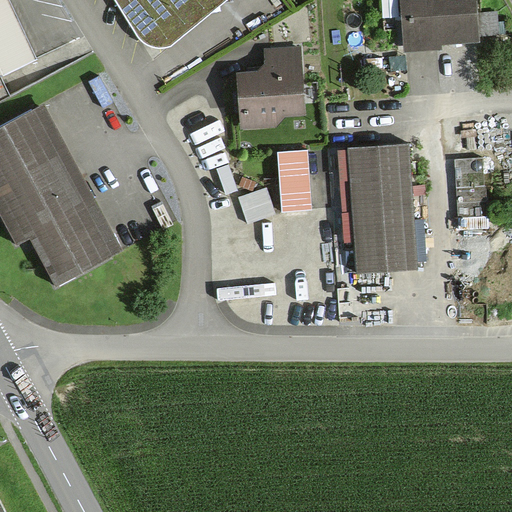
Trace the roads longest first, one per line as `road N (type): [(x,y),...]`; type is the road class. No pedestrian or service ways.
road 1 (residential): [(196,353),(199,222),(177,147),(79,0)]
road 2 (unclassified): [(511,348),(196,353)]
road 3 (unclassified): [(196,353),(85,355),(9,372)]
road 4 (primary): [(84,511),(9,372)]
